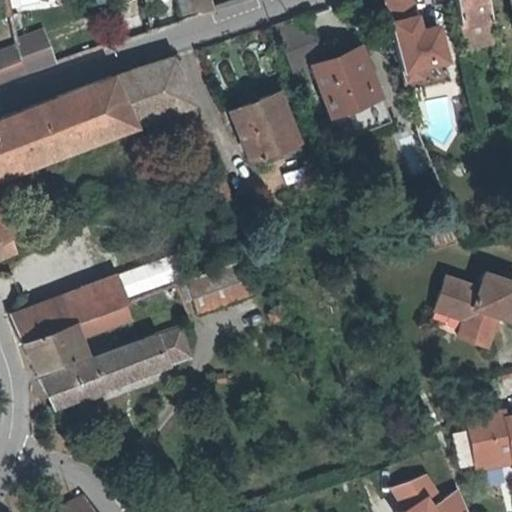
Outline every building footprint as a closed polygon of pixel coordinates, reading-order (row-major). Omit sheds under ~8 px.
[(191,0),(195,12),(211,6),(210,2),(209,0),(191,0)] [(413,0),(382,0),(387,17),(416,10),(413,0)] [(484,0),(451,0),(457,21),(487,15),(484,0)] [(416,10),(387,18),(400,70),(450,60),(438,20),(420,24),(416,10)] [(310,63),(321,60),(302,11),(270,22),(289,71),(310,63)] [(494,43),(487,15),(457,21),(462,50),(494,43)] [(42,28),(12,38),(24,72),(54,62),(42,28)] [(12,43),(0,46),(0,80),(22,73),(12,43)] [(321,60),(310,63),(327,111),(333,109),(343,137),(390,119),(363,45),(321,60)] [(0,111),(0,156),(124,108),(135,125),(161,111),(167,123),(196,111),(171,53),(110,71),(0,111)] [(296,138),(276,89),(228,108),(247,158),(296,138)] [(0,156),(0,176),(135,125),(124,108),(0,156)] [(511,198),(509,183),(497,186),(504,213),(511,212),(511,198)] [(0,206),(0,259),(18,253),(0,206)] [(457,235),(453,223),(429,231),(433,244),(457,235)] [(253,291),(242,260),(187,279),(199,311),(253,291)] [(444,274),(435,301),(447,304),(445,310),(461,316),(457,331),(484,341),(492,316),(489,314),(491,308),(505,312),(511,290),(511,276),(483,268),(478,285),(444,274)] [(16,339),(124,302),(115,272),(6,312),(16,339)] [(447,304),(435,301),(433,306),(445,310),(447,304)] [(124,302),(16,339),(28,370),(32,373),(86,353),(81,341),(131,320),(124,302)] [(189,350),(180,325),(156,333),(167,364),(186,357),(189,350)] [(167,364),(156,333),(37,375),(42,384),(48,394),(53,404),(167,364)] [(511,412),(506,414),(504,407),(465,415),(476,465),(504,459),(502,452),(511,450),(511,412)] [(468,511),(460,486),(436,494),(428,471),(388,485),(397,511),(468,511)] [(92,511),(79,492),(76,494),(42,511),(92,511)]
